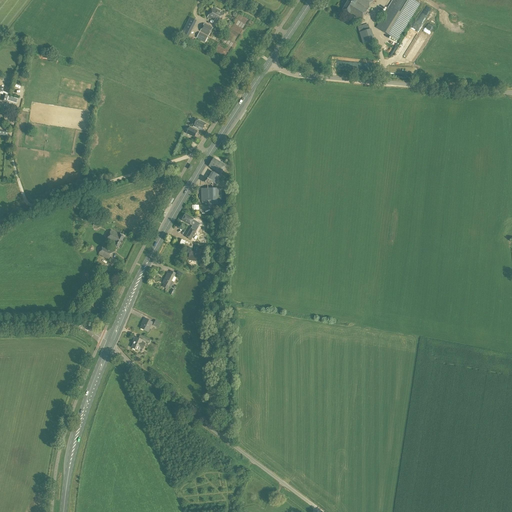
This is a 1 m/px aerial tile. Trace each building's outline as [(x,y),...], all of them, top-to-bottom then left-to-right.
[(373,0),(348,0),(341,11),(348,15),(348,14),(360,21),(373,0)] [(397,41),(410,19),(419,4),(413,0),(392,0),(392,1),(375,28),(397,41)] [(218,25),(224,13),(212,7),(207,18),(213,22),(218,25)] [(427,8),(417,18),(420,21),(414,26),(417,29),(433,14),(427,8)] [(189,36),(197,21),(190,17),(182,33),(189,36)] [(208,36),(213,28),(204,23),(200,31),(208,36)] [(370,29),(368,24),(358,28),(363,44),(375,40),(371,29),(370,29)] [(205,42),(208,37),(199,32),(196,38),(205,42)] [(0,93),(3,95),(3,93),(8,95),(9,93),(2,91),(3,88),(0,86),(0,93)] [(196,120),(193,119),(190,125),(193,126),(192,127),(197,129),(197,128),(201,130),(204,124),(196,120)] [(194,138),(198,131),(189,127),(186,134),(194,138)] [(220,174),(225,166),(213,159),(208,167),(220,174)] [(214,184),(219,176),(211,172),(205,183),(209,185),(209,184),(212,186),(214,184)] [(207,203),(207,201),(224,201),(223,188),(201,188),(202,201),(203,203),(207,203)] [(190,240),(200,224),(192,220),(193,219),(185,214),(181,220),(189,225),(192,226),(191,229),(190,228),(185,237),(190,240)] [(118,248),(124,237),(111,230),(105,240),(114,244),(113,245),(118,248)] [(109,260),(113,251),(103,245),(98,255),(109,260)] [(174,277),(176,274),(170,271),(169,274),(167,273),(162,283),(164,284),(162,287),(167,289),(168,286),(171,287),(173,282),(171,281),(173,276),(174,277)] [(147,332),(152,322),(143,318),(140,324),(141,325),(139,328),(147,332)] [(158,328),(161,323),(156,320),(153,326),(158,328)] [(149,339),(139,335),(138,339),(134,337),(132,342),(133,342),(131,348),(137,350),(139,347),(142,349),(145,343),(141,342),(142,340),(148,343),(149,339)]
